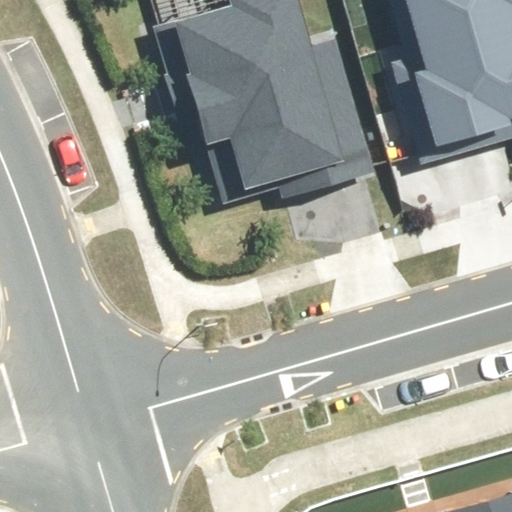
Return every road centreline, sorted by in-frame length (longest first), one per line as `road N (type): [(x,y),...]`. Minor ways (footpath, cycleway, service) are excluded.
road 1 (residential): [(79,416),(511,292)]
road 2 (tertiary): [(0,151),(79,416)]
